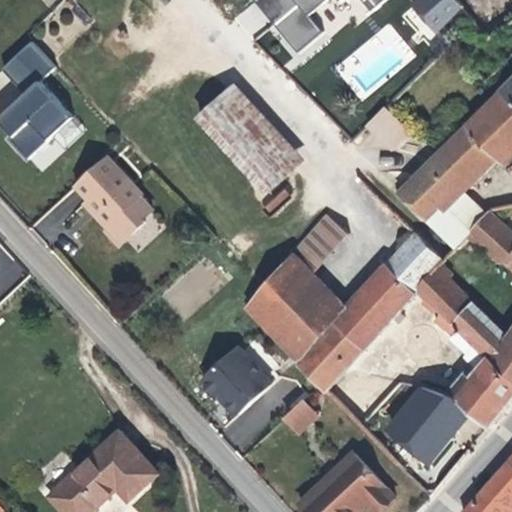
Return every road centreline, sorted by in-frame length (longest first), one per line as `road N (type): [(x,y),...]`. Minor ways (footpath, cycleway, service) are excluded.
road 1 (residential): [(274,511),(0,213)]
road 2 (residential): [(200,0),(447,244)]
